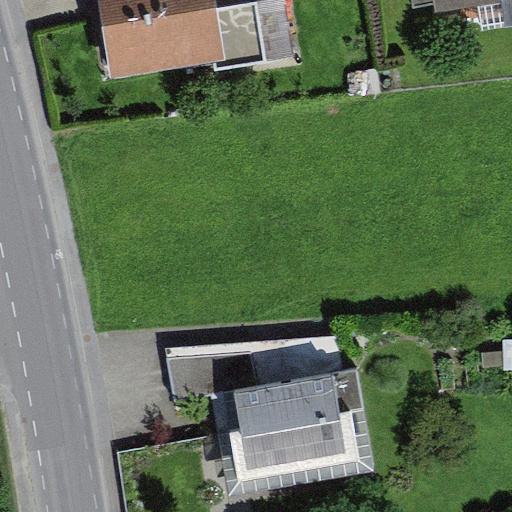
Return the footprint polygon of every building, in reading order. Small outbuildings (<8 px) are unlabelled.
[(107,0),(116,67),(223,53),(217,7),(215,0),(107,0)] [(511,19),(511,0),(487,0),(490,22),(511,19)] [(224,65),(273,58),(265,1),(217,7),(223,53),(224,65)] [(353,368),(347,335),(177,346),(184,396),(244,386),(338,371),(353,368)] [(353,368),(338,371),(344,409),(360,406),(369,405),(362,367),(353,368)] [(338,371),(244,386),(250,424),(344,409),(338,371)] [(238,426),(247,477),(369,457),(360,406),(344,409),(250,424),(238,426)]
